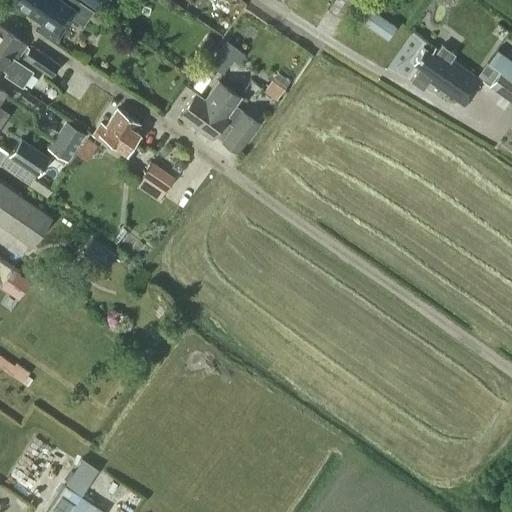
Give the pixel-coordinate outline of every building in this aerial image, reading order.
[(10,0),(42,22),(39,26),(56,38),(71,16),(83,24),(93,9),(79,0),(10,0)] [(86,0),(100,10),(106,0),(86,0)] [(343,22),(356,0),(336,0),(329,13),(343,22)] [(0,65),(8,71),(6,74),(23,86),(34,70),(17,58),(27,44),(0,24),(0,65)] [(207,35),(197,48),(206,55),(216,42),(207,35)] [(209,62),(222,72),(239,49),(226,39),(209,62)] [(432,44),(428,49),(424,47),(413,62),(420,67),(411,79),(423,87),(429,79),(464,104),(482,79),(451,58),(455,53),(441,43),(437,48),(432,44)] [(31,46),(23,59),(52,78),(61,65),(31,46)] [(245,53),(239,49),(232,58),(238,63),(245,53)] [(511,78),(499,70),(488,85),(511,101),(511,78)] [(277,102),(292,81),(278,72),(264,93),(277,102)] [(195,92),(179,114),(212,137),(214,134),(238,151),(259,122),(242,109),(231,123),(225,119),(228,115),(227,114),(240,95),(218,79),(205,98),(195,92)] [(27,89),(10,116),(31,129),(49,102),(27,89)] [(139,122),(118,107),(106,125),(102,122),(92,135),(123,156),(139,132),(135,129),(139,122)] [(66,118),(48,145),(68,159),(87,132),(66,118)] [(23,140),(12,157),(38,174),(50,157),(23,140)] [(175,176),(152,161),(142,175),(165,191),(175,176)] [(0,180),(0,222),(32,244),(52,216),(0,180)] [(117,253),(93,237),(83,252),(106,268),(117,253)] [(32,284),(13,273),(3,288),(22,300),(32,284)] [(0,353),(0,366),(23,382),(30,371),(16,362),(15,364),(0,353)] [(67,443),(40,447),(43,464),(69,460),(67,443)] [(65,484),(46,511),(104,511),(105,511),(81,495),(65,484)]
